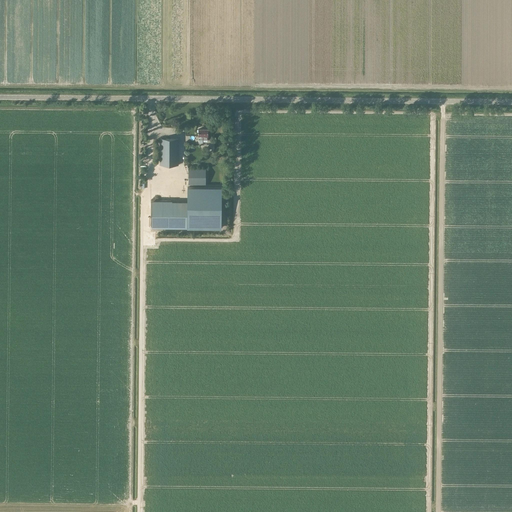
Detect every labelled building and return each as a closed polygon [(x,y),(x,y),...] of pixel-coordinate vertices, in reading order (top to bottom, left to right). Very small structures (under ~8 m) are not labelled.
[(208,129),(198,129),(198,143),(202,143),(202,140),(208,140),(208,137),(211,137),(211,129),(208,129)] [(178,165),(178,139),(160,139),(160,165),(178,165)] [(188,184),(205,184),(205,169),(188,169),(188,184)] [(187,202),(152,202),(151,227),(187,227),(187,202)] [(187,227),(221,227),(221,202),(187,202),(187,227)]
